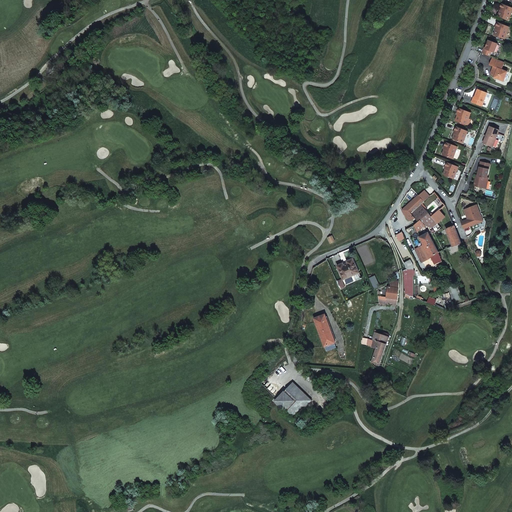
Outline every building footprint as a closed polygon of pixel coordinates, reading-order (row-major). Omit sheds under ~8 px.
[(498,16),(509,20),(511,11),(500,7),(500,8),(501,8),(498,16)] [(497,27),(495,31),(506,36),(509,27),(497,22),(496,27),(497,27)] [(494,53),(498,44),(489,40),(485,49),(484,48),(482,53),(490,56),(491,52),(494,53)] [(502,70),(505,62),(492,57),(489,65),(493,67),(491,73),(491,75),(495,76),(494,78),(504,82),(507,72),(502,70)] [(482,106),(487,92),(478,89),(475,98),(473,97),(472,102),(482,106)] [(459,113),(455,120),(466,125),(471,112),(459,108),(458,112),(459,113)] [(490,126),(483,143),(493,147),(499,130),(490,126)] [(455,131),(452,139),(463,143),(467,133),(455,129),(455,131)] [(458,147),(446,142),(444,147),(445,147),(443,151),(454,156),(458,147)] [(446,167),(443,175),(454,179),(459,167),(447,162),(445,167),(446,167)] [(487,178),(489,169),(479,167),(477,177),(476,176),(473,186),(483,188),(484,183),(487,183),(488,178),(487,178)] [(432,217),(421,204),(424,201),(419,195),(406,207),(411,213),(419,222),(414,225),(417,231),(424,225),(431,228),(437,223),(432,217)] [(464,229),(483,221),(477,205),(464,210),(468,219),(461,222),(464,229)] [(440,210),(434,216),(432,217),(437,223),(445,217),(440,210)] [(446,229),(453,246),(461,243),(454,226),(446,229)] [(430,257),(439,253),(428,234),(428,233),(420,237),(426,251),(430,257)] [(426,251),(423,252),(422,251),(417,253),(422,262),(430,258),(430,257),(426,251)] [(343,263),(337,266),(343,280),(359,273),(353,259),(347,261),(348,263),(344,265),(343,263)] [(404,270),(406,294),(407,294),(412,297),(411,275),(413,275),(412,271),(412,266),(409,261),(404,264),(406,269),(404,270)] [(387,297),(397,298),(399,288),(398,288),(388,287),(387,297)] [(387,297),(379,296),(379,303),(396,305),(397,298),(387,297)] [(314,318),(326,351),(336,348),(334,343),(335,343),(325,315),(314,318)] [(389,337),(375,332),(373,340),(374,341),(379,341),(376,350),(384,352),(389,337)] [(376,350),(372,362),(380,364),(384,352),(376,350)] [(286,390),(285,392),(284,391),(283,392),(275,401),(284,411),(285,410),(287,412),(286,412),(294,419),(312,400),(293,382),(286,389),(286,390)]
